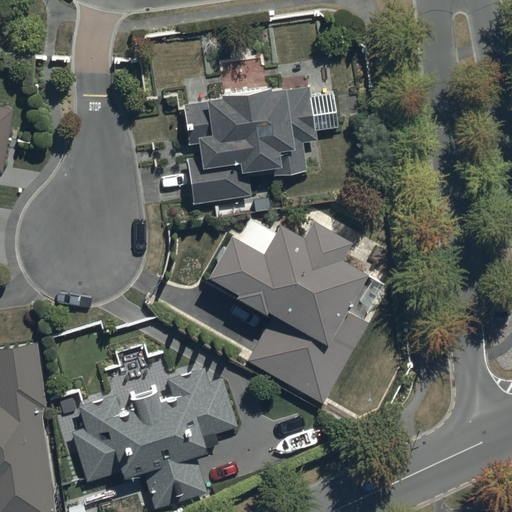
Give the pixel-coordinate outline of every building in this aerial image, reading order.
[(203,152),(189,154),(194,199),(252,192),(249,162),(271,159),(273,169),(307,165),(304,137),(317,136),(316,125),(338,122),(335,89),(310,92),(309,82),(287,84),(286,79),(273,80),(273,77),(223,83),(224,87),(208,88),(209,96),(184,98),(189,139),(202,137),(203,152)] [(0,164),(2,165),(13,104),(0,101),(0,164)] [(242,228),(234,223),(210,265),(241,282),(239,286),(268,302),(269,301),(275,304),(248,353),(326,397),(370,316),(346,303),(369,262),(343,247),(353,229),(315,207),(305,224),(283,212),(276,225),(251,212),(242,228)] [(0,511),(57,511),(44,403),(48,402),(39,338),(0,342),(0,511)] [(86,424),(73,428),(87,476),(124,466),(124,467),(142,462),(154,504),(208,488),(196,448),(219,441),(215,428),(238,422),(224,373),(210,377),(206,362),(169,373),(173,387),(161,391),(158,380),(131,388),(135,399),(121,403),(116,387),(79,398),(86,424)]
